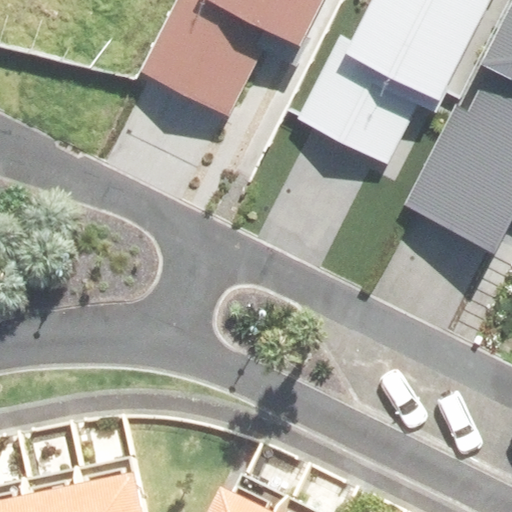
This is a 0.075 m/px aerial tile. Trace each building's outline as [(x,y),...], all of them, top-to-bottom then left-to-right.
[(173,0),(139,64),(258,126),(325,0),(173,0)] [(347,15),(303,102),(394,147),(423,89),(441,98),(489,0),(373,0),(362,23),(347,15)] [(511,0),(497,0),(396,207),(511,263),(511,0)] [(146,511),(134,450),(75,462),(85,511),(146,511)] [(85,511),(75,462),(19,473),(26,511),(85,511)] [(219,462),(194,511),(266,511),(278,490),(219,462)] [(26,511),(19,473),(0,476),(0,511),(26,511)] [(323,511),(278,490),(266,511),(323,511)]
